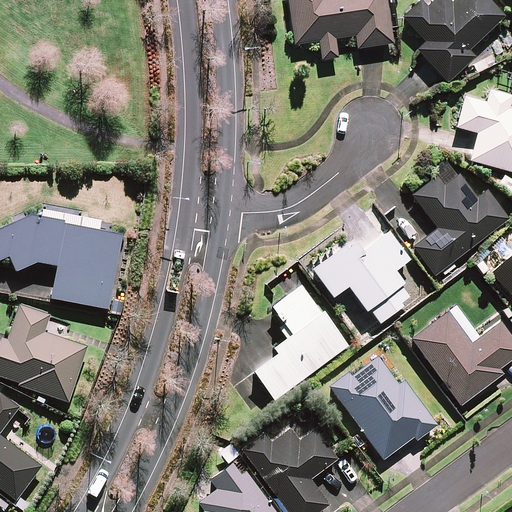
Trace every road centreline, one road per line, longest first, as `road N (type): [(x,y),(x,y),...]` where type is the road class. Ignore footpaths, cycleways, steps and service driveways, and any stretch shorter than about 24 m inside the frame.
road 1 (tertiary): [(93,511),(161,332),(188,205)]
road 2 (tertiary): [(221,210),(191,355),(123,511)]
road 3 (tertiary): [(220,0),(228,96),(221,210)]
road 4 (tertiary): [(188,205),(190,86),(181,0)]
road 5 (residential): [(368,130),(352,162),(292,205),(221,210)]
